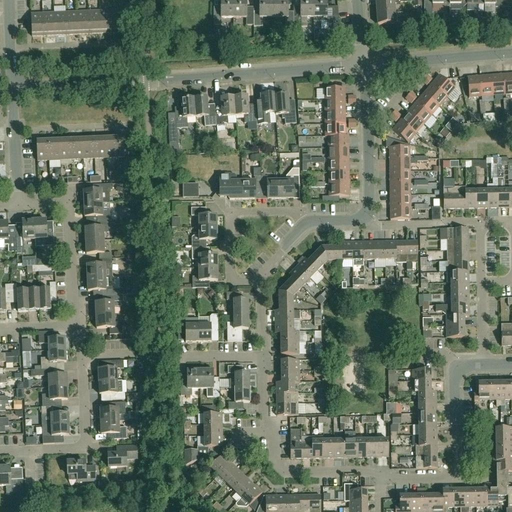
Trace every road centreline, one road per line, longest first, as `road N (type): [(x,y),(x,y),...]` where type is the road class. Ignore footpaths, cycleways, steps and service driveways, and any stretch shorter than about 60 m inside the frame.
road 1 (residential): [(13,87),(362,66)]
road 2 (residential): [(256,283),(230,283),(229,212),(294,212),(308,224)]
road 3 (residential): [(79,327),(69,211),(16,205)]
road 4 (residential): [(362,66),(511,55)]
road 5 (residential): [(378,479),(375,471),(285,472),(274,463),(273,432)]
road 6 (residential): [(80,360),(83,447),(30,451)]
road 7 (residential): [(308,224),(365,216),(366,137)]
